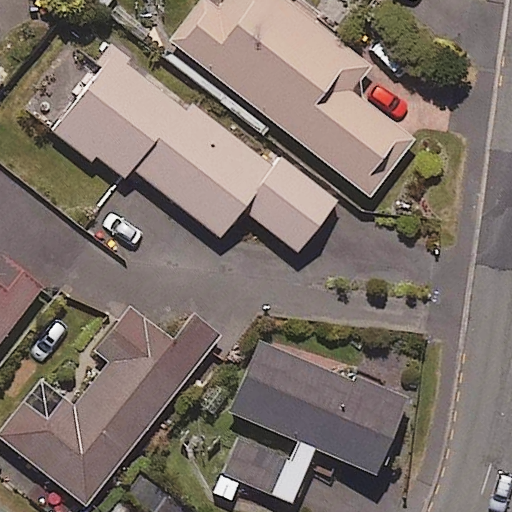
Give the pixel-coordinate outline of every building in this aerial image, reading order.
[(373,68),(284,0),(225,0),(219,8),(208,0),(173,46),(370,198),(414,141),(353,93),(373,68)] [(187,113),(112,55),(53,132),(119,183),(130,168),(220,238),(242,209),(297,252),(336,202),(273,153),(266,162),(192,106),(187,113)] [(0,266),(0,341),(42,288),(5,259),(0,266)] [(173,343),(128,308),(87,358),(101,369),(72,406),(40,381),(0,432),(0,436),(86,505),(219,337),(194,317),(173,343)] [(404,402),(258,345),(231,413),(245,419),(215,495),(230,501),(237,481),(293,502),(313,450),(376,474),(404,402)] [(155,511),(188,511),(167,497),(155,511)]
